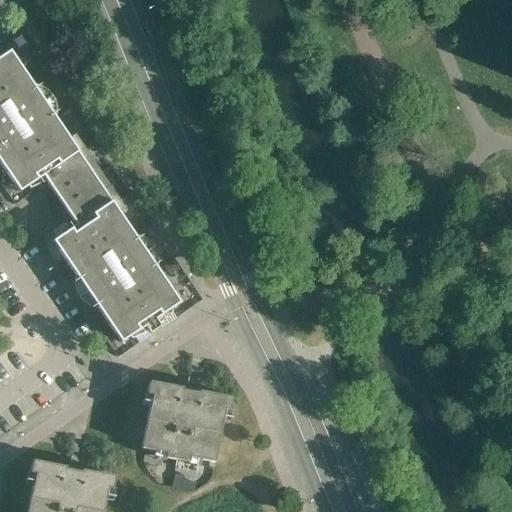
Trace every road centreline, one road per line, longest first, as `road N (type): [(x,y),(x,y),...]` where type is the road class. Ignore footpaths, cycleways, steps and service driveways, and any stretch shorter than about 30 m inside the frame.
road 1 (tertiary): [(338,511),(125,0)]
road 2 (residential): [(0,245),(70,351),(0,398)]
